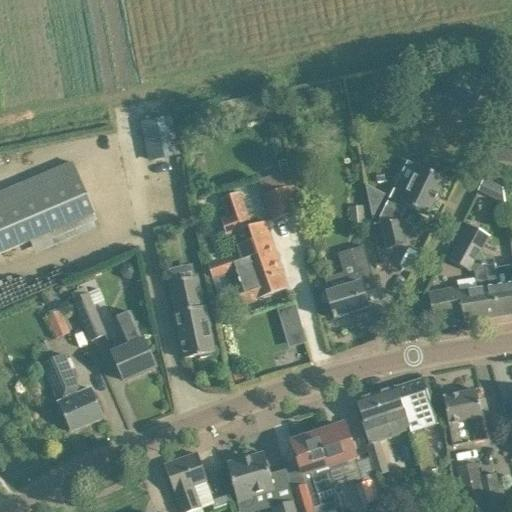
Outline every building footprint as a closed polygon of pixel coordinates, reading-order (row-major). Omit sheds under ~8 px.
[(451,100),(472,111),(484,89),(480,87),(482,83),(457,71),(455,74),(451,72),(445,84),(457,90),(451,100)] [(171,119),(163,121),(144,125),(151,160),(178,154),(171,119)] [(511,145),(500,144),(493,160),(511,162),(511,145)] [(73,163),(0,193),(0,254),(49,233),(55,245),(100,227),(73,163)] [(285,164),(278,166),(281,176),(286,175),(288,174),(285,164)] [(438,176),(437,173),(429,169),(425,170),(418,167),(408,188),(397,183),(380,218),(387,249),(405,245),(399,220),(407,205),(428,216),(445,180),(438,176)] [(281,176),(260,184),(264,197),(273,222),(296,214),(290,196),(293,195),(286,175),(281,176)] [(478,190),(505,203),(503,188),(484,179),(478,190)] [(364,207),(376,213),(385,195),(373,189),(364,207)] [(234,236),(241,254),(245,268),(275,257),(263,224),(252,228),(240,193),(222,200),(228,217),(221,220),(228,238),(234,236)] [(352,225),(365,223),(363,206),(350,207),(352,225)] [(180,224),(154,229),(155,238),(182,233),(180,224)] [(461,239),(454,251),(482,266),(488,302),(496,301),(499,316),(511,313),(511,265),(495,269),(494,259),(481,252),(490,237),(468,225),(463,234),(461,239)] [(206,234),(197,238),(202,258),(213,254),(206,234)] [(328,293),(325,294),(327,300),(334,320),(368,308),(360,283),(372,279),(361,247),(342,253),(336,255),(342,274),(347,287),(328,293)] [(482,266),(454,251),(449,260),(470,272),(471,271),(474,273),(478,289),(460,292),(459,288),(442,290),(429,293),(433,317),(462,311),(464,323),(499,316),(496,301),(488,302),(482,266)] [(241,254),(222,261),(209,266),(213,279),(233,272),(238,288),(237,288),(243,305),(287,290),(275,257),(245,268),(241,254)] [(121,271),(123,277),(129,279),(134,277),(137,271),(134,266),(129,264),(123,266),(121,271)] [(177,313),(175,313),(185,359),(200,356),(200,359),(212,356),(211,353),(214,353),(204,307),(202,308),(196,278),(171,283),(177,313)] [(85,288),(71,294),(91,342),(105,336),(85,288)] [(296,309),(279,314),(285,335),(302,330),(296,309)] [(47,317),(56,339),(69,335),(59,311),(47,317)] [(113,354),(116,362),(124,381),(155,368),(130,312),(114,320),(119,331),(120,330),(128,347),(113,354)] [(229,367),(233,381),(244,378),(240,364),(229,367)] [(71,432),(104,418),(92,389),(91,389),(83,370),(51,384),(52,386),(37,393),(44,409),(38,412),(46,430),(66,422),(71,432)] [(395,387),(409,431),(418,460),(419,463),(431,459),(423,430),(436,426),(427,398),(429,397),(423,378),(395,387)] [(355,400),(363,425),(361,426),(377,475),(387,472),(377,442),(409,431),(395,387),(355,400)] [(443,396),(449,425),(453,447),(463,444),(487,439),(480,410),(486,408),(484,399),(479,401),(476,389),(443,396)] [(345,425),(318,434),(329,465),(355,456),(345,425)] [(291,490),(295,501),(297,511),(313,511),(312,506),(320,504),(317,494),(335,488),(329,465),(318,434),(292,443),(306,485),(291,490)] [(227,464),(232,483),(237,500),(239,506),(241,509),(246,509),(249,508),(252,506),(254,502),(254,500),(253,496),(274,490),(264,453),(227,464)] [(208,481),(204,472),(197,454),(165,466),(175,493),(181,511),(191,511),(202,508),(194,486),(208,481)] [(456,468),(466,511),(504,511),(496,475),(480,478),(477,464),(456,468)] [(384,511),(375,480),(358,485),(367,511),(384,511)] [(297,511),(295,501),(271,508),(272,511),(297,511)]
